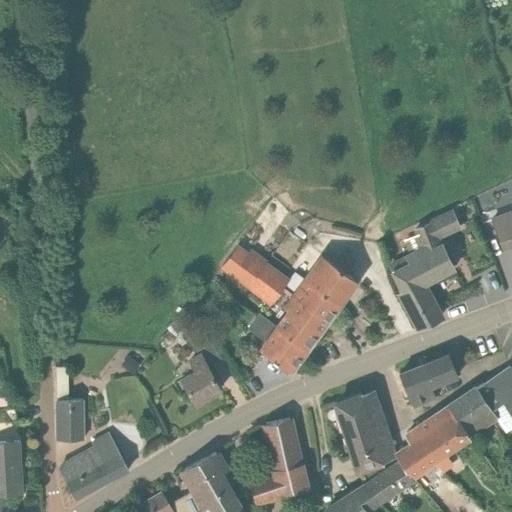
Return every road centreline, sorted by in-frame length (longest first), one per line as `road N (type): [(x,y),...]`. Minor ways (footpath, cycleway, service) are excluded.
road 1 (unclassified): [(56,511),(23,0)]
road 2 (unclassified): [(86,511),(243,414),(511,309)]
